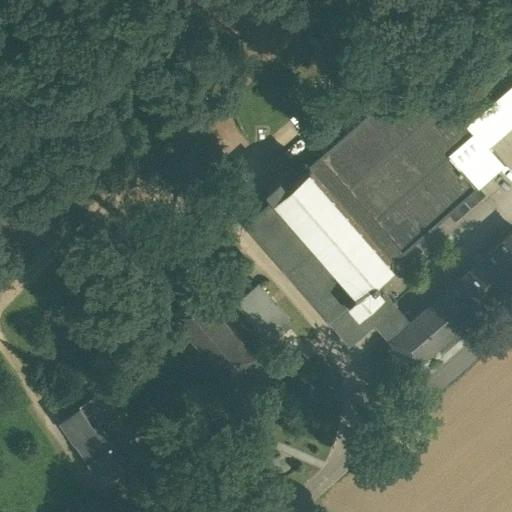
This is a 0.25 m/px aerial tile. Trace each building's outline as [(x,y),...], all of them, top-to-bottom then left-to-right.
[(380,102),(310,164),(394,261),(479,186),(463,167),(451,154),(478,130),(469,121),(421,66),(380,102)] [(511,83),(469,121),(478,130),(451,154),(463,167),(489,145),(511,124),(511,83)] [(489,145),(463,167),(479,186),(504,163),(489,145)] [(222,158),(212,167),(220,176),(230,168),(222,158)] [(310,164),(306,160),(301,164),(305,169),(290,182),(282,173),(268,185),(276,194),(245,220),(349,340),(375,318),(393,302),(377,283),(381,279),(378,275),(394,261),(310,164)] [(511,229),(441,292),(465,319),(511,278),(511,229)] [(291,322),(257,282),(236,301),(270,340),(291,322)] [(255,353),(199,288),(172,312),(228,376),(255,353)] [(409,320),(390,336),(414,364),(465,319),(441,292),(409,320)] [(393,302),(375,318),(390,336),(409,320),(393,302)] [(143,454),(101,392),(79,407),(122,468),(143,454)] [(122,468),(79,407),(61,419),(80,447),(78,448),(83,454),(84,453),(103,481),(122,468)]
